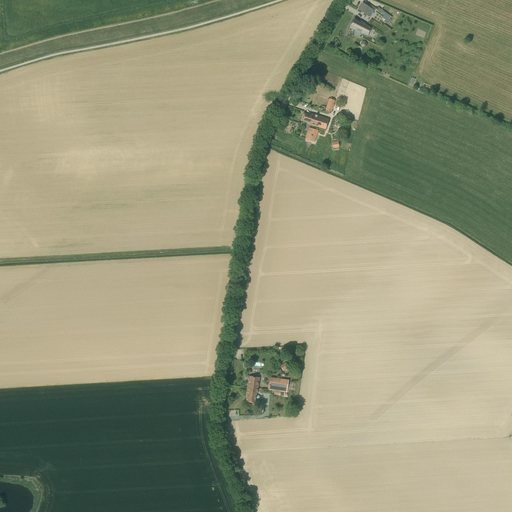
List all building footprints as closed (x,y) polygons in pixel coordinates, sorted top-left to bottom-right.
[(369,17),(373,10),(362,3),(358,9),(369,17)] [(384,20),(387,22),(392,16),(384,11),(382,14),(384,15),(383,17),(385,19),(384,20)] [(361,32),(367,34),(371,28),(365,24),(365,25),(363,24),(364,23),(360,21),(359,22),(354,19),(350,28),(356,30),(357,28),(362,30),(362,31),(361,32)] [(331,112),(335,100),(329,99),(325,110),(331,112)] [(325,129),(328,119),(311,113),(310,115),(304,113),(302,119),(309,122),(308,124),(325,129)] [(314,142),(318,130),(309,127),(305,139),(314,142)] [(288,368),(286,363),(280,365),(283,371),(288,368)] [(247,387),(258,389),(259,377),(249,376),(247,387)] [(287,393),(288,380),(269,377),(267,390),(287,393)] [(248,395),(247,394),(246,402),(255,403),(256,396),(255,396),(255,393),(257,393),(258,389),(247,387),(246,392),(248,392),(248,395)]
